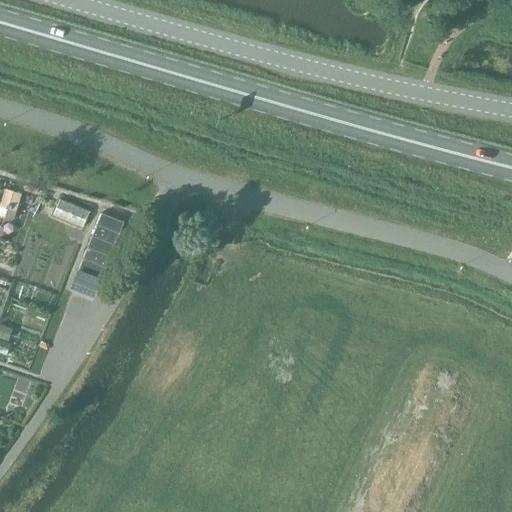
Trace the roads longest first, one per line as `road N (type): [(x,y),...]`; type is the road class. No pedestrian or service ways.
road 1 (unclassified): [(511,275),(181,181),(0,108)]
road 2 (primary): [(511,165),(0,22)]
road 3 (unclassified): [(66,0),(425,95)]
